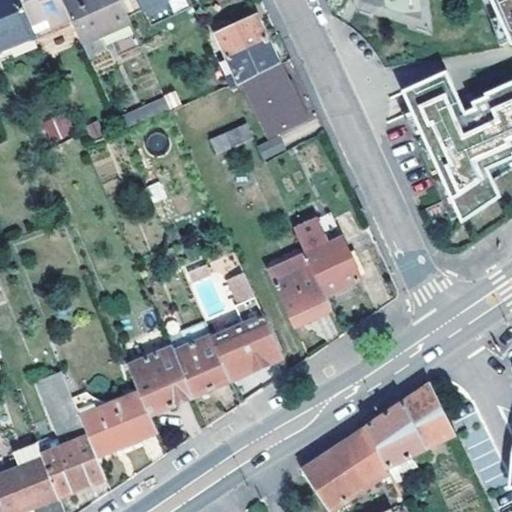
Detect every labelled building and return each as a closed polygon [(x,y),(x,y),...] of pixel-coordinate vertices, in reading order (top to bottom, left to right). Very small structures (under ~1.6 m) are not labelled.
[(20,0),(0,0),(0,48),(35,33),(31,23),(20,0)] [(20,0),(31,23),(46,15),(51,26),(72,18),(63,0),(20,0)] [(63,0),(72,18),(82,42),(113,28),(123,52),(141,44),(131,20),(121,0),(63,0)] [(141,0),(145,9),(164,0),(141,0)] [(511,0),(493,0),(511,41),(511,0)] [(229,57),(268,39),(257,15),(218,32),(229,57)] [(0,53),(37,37),(35,33),(0,48),(0,53)] [(230,88),(243,82),(279,65),(268,39),(229,57),(234,68),(224,73),(230,88)] [(304,118),(279,65),(243,82),(268,135),(304,118)] [(443,75),(400,94),(408,113),(458,226),(502,197),(497,185),(490,170),(511,160),(511,81),(487,93),(488,95),(457,107),(443,75)] [(129,125),(181,104),(176,92),(124,113),(129,125)] [(51,144),(73,134),(64,114),(42,124),(51,144)] [(216,154),(253,137),(246,121),(209,138),(216,154)] [(256,145),(262,160),(285,149),(278,135),(256,145)] [(511,160),(490,170),(497,185),(511,177),(511,160)] [(153,203),(166,199),(161,182),(147,186),(153,203)] [(305,248),(308,254),(327,296),(361,280),(343,239),(331,244),(328,237),(305,248)] [(308,254),(269,271),(294,326),(333,309),(327,296),(308,254)] [(205,265),(188,272),(193,283),(210,276),(205,265)] [(241,304),(256,298),(245,274),(230,281),(241,304)] [(230,380),(283,357),(264,316),(212,339),(230,380)] [(174,352),(193,396),(230,380),(212,339),(211,336),(174,352)] [(172,348),(129,366),(141,396),(149,415),(193,396),(174,352),(172,348)] [(65,447),(88,438),(74,401),(62,373),(38,382),(62,438),(65,447)] [(392,466),(456,425),(436,382),(403,403),(373,423),(392,466)] [(96,457),(156,431),(149,415),(141,396),(95,415),(87,396),(74,401),(88,438),(96,457)] [(392,466),(373,423),(332,451),(306,468),(314,479),(333,510),(395,471),(392,466)] [(42,456),(65,447),(62,438),(39,448),(42,456)] [(42,456),(58,498),(105,478),(96,457),(88,438),(65,447),(42,456)] [(0,473),(0,498),(5,511),(26,511),(59,498),(58,498),(42,456),(0,473)]
